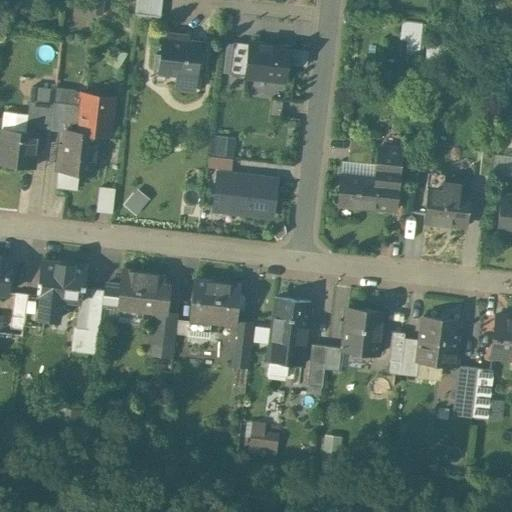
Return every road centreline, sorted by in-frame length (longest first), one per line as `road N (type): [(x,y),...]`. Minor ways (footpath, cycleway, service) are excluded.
road 1 (residential): [(0,223),(298,258)]
road 2 (residential): [(298,258),(330,0)]
road 3 (residential): [(298,258),(511,283)]
